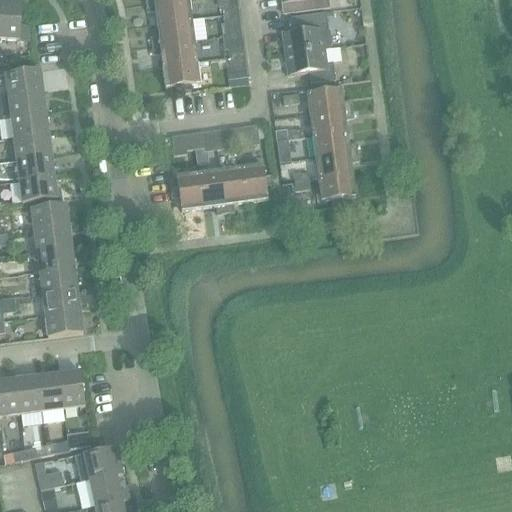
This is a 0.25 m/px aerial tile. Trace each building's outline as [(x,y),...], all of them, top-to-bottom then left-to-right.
[(281,0),(282,6),(302,3),(304,14),(329,11),(327,0),(281,0)] [(344,0),(348,15),(361,11),(357,0),(344,0)] [(156,27),(192,22),(189,1),(145,6),(146,15),(154,14),(156,27)] [(0,42),(27,44),(28,28),(20,27),(22,8),(0,6),(0,42)] [(223,18),(239,16),(238,8),(222,10),(223,18)] [(239,16),(223,18),(224,27),(240,25),(239,16)] [(285,58),(324,53),(322,33),(328,32),(327,20),(302,24),(303,34),(283,37),(285,58)] [(151,49),(194,43),(192,22),(156,27),(158,40),(150,41),(151,49)] [(162,69),(197,65),(194,43),(151,49),(152,58),(160,57),(162,69)] [(229,61),(245,59),(244,51),(228,53),(229,61)] [(324,53),(285,58),(288,79),(309,76),(310,87),(335,84),(333,65),(326,66),(324,53)] [(33,68),(32,58),(20,59),(21,69),(33,68)] [(245,59),(229,61),(230,70),(246,68),(245,59)] [(200,87),(197,67),(197,65),(162,69),(165,91),(179,90),(180,97),(190,96),(189,88),(200,87)] [(5,78),(8,100),(43,95),(40,73),(5,78)] [(307,97),(309,119),(352,113),(351,104),(343,105),(341,92),(321,95),(307,97)] [(8,100),(10,121),(46,116),(43,95),(8,100)] [(283,100),(284,108),(299,106),(297,98),(283,100)] [(309,119),(312,140),(347,135),(345,122),(353,121),(352,113),(309,119)] [(10,121),(13,142),(48,138),(46,116),(10,121)] [(235,131),(237,147),(246,146),(244,130),(235,131)] [(237,147),(235,131),(227,132),(229,148),(237,147)] [(288,143),(303,141),(302,133),(287,135),(288,143)] [(312,140),(315,162),(358,156),(356,147),(349,148),(347,135),(312,140)] [(193,137),(195,153),(203,152),(200,136),(193,137)] [(195,153),(193,137),(184,138),(186,154),(195,153)] [(16,164),(51,159),(48,138),(13,142),(16,164)] [(303,141),(288,143),(289,152),(304,149),(303,141)] [(288,143),(277,145),(278,156),(290,154),(289,152),(288,143)] [(318,183),(352,178),(350,165),(359,164),(358,156),(315,162),(318,183)] [(54,180),(51,159),(16,164),(19,185),(54,180)] [(263,168),(243,171),(241,171),(245,206),(267,203),(265,189),(273,188),(272,178),(264,179),(263,168)] [(219,174),(225,217),(234,216),(233,208),(245,206),(241,171),(219,174)] [(216,218),(225,217),(219,174),(198,177),(203,212),(215,210),(216,218)] [(294,186),(309,184),(308,176),(293,178),(294,186)] [(181,215),(203,212),(198,177),(195,177),(176,180),(177,191),(170,191),(171,201),(179,200),(181,215)] [(318,183),(318,184),(320,205),(331,203),(332,210),(342,209),(341,202),(355,200),(352,178),(318,183)] [(19,185),(19,186),(21,207),(57,202),(54,180),(19,185)] [(309,184),(294,186),(295,194),(310,192),(309,184)] [(30,212),(33,232),(33,234),(69,229),(66,207),(30,212)] [(33,234),(36,255),(71,251),(69,229),(33,234)] [(36,255),(39,277),(74,272),(71,251),(36,255)] [(39,277),(42,298),(77,293),(74,272),(39,277)] [(19,286),(2,287),(2,274),(0,274),(0,308),(20,308),(19,286)] [(45,319),(80,315),(77,293),(42,298),(45,319)] [(83,337),(80,315),(45,319),(48,341),(83,337)] [(80,375),(58,377),(63,412),(85,410),(80,375)] [(58,377),(37,380),(41,415),(63,412),(58,377)] [(37,380),(16,383),(20,418),(41,415),(37,380)] [(16,383),(0,384),(0,420),(20,418),(16,383)] [(10,442),(0,442),(0,454),(11,454),(10,442)] [(78,442),(67,444),(69,454),(80,451),(78,442)] [(56,447),(58,456),(69,454),(67,444),(56,447)] [(35,451),(24,454),(26,463),(37,461),(35,451)] [(81,485),(89,484),(122,476),(120,467),(114,469),(110,451),(75,459),(81,485)] [(13,456),(15,466),(26,463),(24,454),(13,456)] [(35,468),(37,480),(46,478),(43,466),(35,468)] [(53,491),(65,489),(63,475),(37,481),(40,494),(53,491)] [(89,484),(95,510),(128,503),(126,494),(120,495),(116,479),(123,477),(122,476),(89,484)] [(40,494),(43,511),(57,511),(53,491),(40,494)] [(128,504),(128,503),(95,510),(95,511),(123,511),(122,505),(128,504)]
